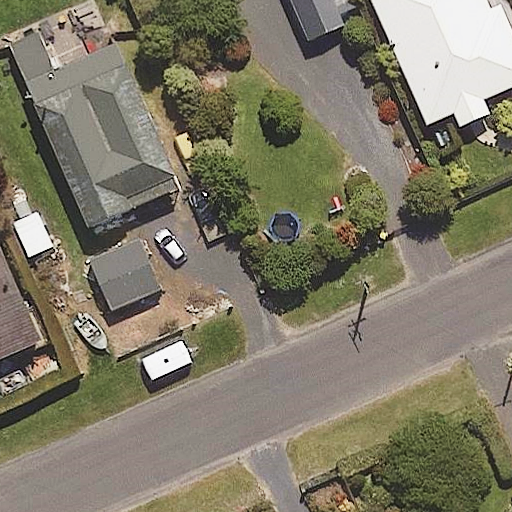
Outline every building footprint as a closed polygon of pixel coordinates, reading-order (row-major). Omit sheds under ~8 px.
[(340,22),(330,0),(289,0),(305,36),(340,22)] [(486,8),(482,0),(368,0),(417,124),(453,110),(457,122),(488,111),(482,95),(511,82),(511,37),(499,3),(486,8)] [(51,69),(34,30),(9,41),(85,223),(174,185),(115,42),(51,69)] [(159,289),(138,239),(89,260),(110,309),(159,289)] [(0,353),(35,338),(0,258),(0,353)]
